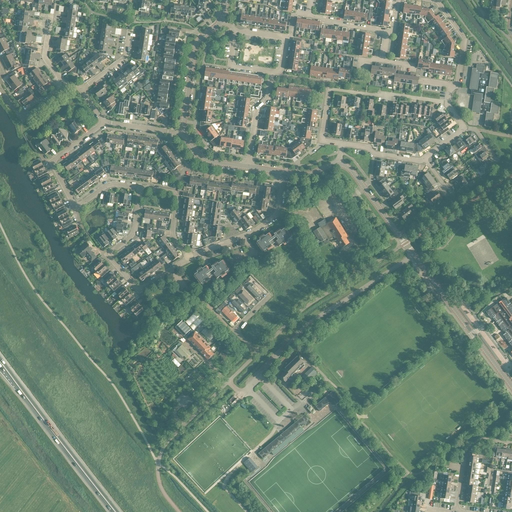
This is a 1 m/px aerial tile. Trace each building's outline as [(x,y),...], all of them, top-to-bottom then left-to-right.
[(27,0),(27,2),(33,3),(32,8),(33,8),(33,10),(35,11),(35,10),(36,0),(33,0),(27,0)] [(39,0),(39,1),(36,0),(35,10),(38,10),(39,3),(45,4),(45,0),(39,0)] [(45,0),(45,4),(51,5),(51,9),(54,9),(55,3),(52,3),(52,0),(45,0)] [(203,0),(204,0),(202,0),(198,0),(198,6),(197,6),(201,13),(206,9),(206,6),(209,6),(210,4),(208,4),(208,0),(203,0)] [(379,3),(378,8),(388,9),(389,0),(379,3)] [(496,0),(497,1),(493,0),(492,9),(499,10),(499,8),(500,8),(500,5),(505,6),(506,0),(496,0)] [(139,8),(139,11),(149,12),(149,7),(144,6),(145,4),(140,3),(139,8)] [(179,9),(180,5),(175,4),(174,6),(172,6),(171,13),(176,14),(176,9),(179,9)] [(418,5),(416,4),(414,14),(418,15),(417,18),(420,19),(420,18),(425,19),(426,9),(421,8),(421,7),(418,6),(418,5)] [(185,5),(180,5),(179,9),(176,9),(176,14),(181,15),(182,10),(184,10),(185,5)] [(190,6),(185,5),(184,10),(182,10),(181,15),(186,15),(187,11),(189,11),(190,6)] [(196,7),(190,6),(189,11),(187,11),(186,15),(191,16),(191,15),(194,15),(195,14),(196,12),(197,12),(199,14),(201,13),(197,6),(196,7)] [(247,15),(246,25),(248,26),(248,24),(252,25),(254,8),(252,8),(250,16),(247,15)] [(246,25),(247,15),(244,15),(244,13),(242,13),(242,9),(239,9),(238,17),(241,18),(240,23),(244,23),(243,25),(246,25)] [(426,9),(425,19),(428,23),(431,20),(435,17),(433,13),(434,12),(431,9),(430,10),(426,9)] [(270,19),(268,29),(271,29),(271,27),(274,28),(276,17),(276,14),(274,14),(273,19),(270,19)] [(435,17),(431,20),(434,25),(445,17),(443,16),(440,18),(438,15),(435,17)] [(281,22),(279,32),(282,32),(282,31),(285,31),(286,26),(289,26),(291,16),(287,16),(287,21),(284,21),(284,22),(281,22)] [(445,17),(434,25),(438,29),(445,24),(442,21),(446,19),(445,17)] [(447,27),(445,24),(438,29),(441,34),(451,26),(450,25),(447,27)] [(176,27),(168,26),(167,28),(168,29),(169,30),(169,35),(179,37),(180,31),(176,30),(176,27)] [(453,28),(451,26),(441,34),(444,38),(449,35),(452,34),(449,30),(453,28)] [(449,35),(444,38),(441,41),(444,45),(454,47),(454,42),(456,42),(453,38),(452,39),(449,35)] [(52,40),(52,43),(65,45),(66,40),(68,40),(68,37),(65,37),(63,36),(62,39),(58,38),(57,41),(52,40)] [(36,39),(22,37),(21,43),(27,44),(27,45),(24,44),(24,46),(26,46),(33,47),(36,48),(37,45),(30,44),(30,41),(35,42),(36,39)] [(301,39),(294,38),(293,38),(292,43),(294,44),(293,47),(303,48),(303,46),(302,46),(302,42),(301,42),(301,39)] [(175,42),(158,39),(158,40),(160,42),(162,41),(163,43),(166,43),(165,46),(177,48),(177,47),(176,45),(175,45),(175,42)] [(6,43),(0,46),(0,52),(0,53),(5,51),(6,53),(12,50),(11,47),(9,48),(6,43)] [(65,45),(52,43),(52,46),(57,46),(56,49),(56,52),(57,52),(63,53),(64,50),(65,50),(65,45)] [(108,46),(100,45),(99,50),(101,51),(101,53),(103,54),(107,57),(107,54),(112,55),(113,50),(108,49),(108,46)] [(454,47),(444,45),(443,50),(442,52),(446,53),(445,56),(455,58),(456,55),(454,55),(455,52),(453,51),(454,47)] [(33,47),(26,46),(25,49),(24,55),(27,55),(40,57),(40,54),(35,54),(36,51),(32,50),(33,47)] [(12,50),(6,53),(7,56),(2,58),(5,64),(14,59),(11,54),(14,53),(12,50)] [(63,53),(57,52),(57,55),(60,58),(55,62),(56,64),(60,61),(62,63),(69,58),(66,54),(65,55),(63,53)] [(100,53),(98,54),(94,57),(102,68),(104,66),(101,62),(107,58),(106,57),(103,55),(103,54),(101,53),(100,53)] [(146,56),(133,54),(133,56),(138,57),(137,60),(146,61),(145,62),(148,62),(149,56),(146,56)] [(40,57),(27,55),(26,60),(25,60),(24,64),(30,65),(31,61),(34,62),(35,59),(40,60),(40,57)] [(102,68),(94,57),(90,60),(95,67),(97,65),(100,69),(102,68)] [(69,58),(62,63),(64,65),(60,68),(61,71),(72,63),(69,58)] [(95,67),(90,60),(88,58),(84,61),(84,62),(93,74),(96,73),(93,69),(95,67)] [(17,65),(14,59),(5,64),(8,69),(13,67),(14,69),(21,66),(19,63),(17,65)] [(343,69),(340,68),(339,68),(338,78),(340,79),(341,77),(344,78),(346,62),(344,61),(343,69)] [(91,76),(93,74),(84,62),(81,65),(81,66),(80,67),(79,66),(78,74),(81,74),(82,76),(86,72),(86,73),(88,72),(91,76)] [(161,63),(155,62),(155,64),(162,65),(164,66),(164,69),(174,70),(175,65),(161,63)] [(75,67),(72,63),(61,71),(63,73),(67,70),(69,72),(70,71),(71,72),(76,73),(77,67),(75,67)] [(130,63),(127,64),(137,77),(144,72),(144,69),(141,69),(139,66),(137,68),(135,65),(133,67),(130,63)] [(289,64),(289,63),(288,63),(287,66),(289,66),(288,69),(293,70),(293,73),(303,75),(303,72),(300,71),(301,69),(297,68),(298,65),(289,64)] [(137,77),(127,64),(125,66),(128,70),(126,72),(132,80),(133,80),(137,77)] [(482,114),(486,114),(484,126),(492,127),(494,114),(498,114),(499,104),(492,103),(494,88),(496,89),(498,73),(490,72),(490,74),(483,73),(484,65),(476,64),(476,68),(472,68),(469,89),(472,89),(471,95),(474,95),(472,112),(479,113),(479,114),(482,114)] [(210,81),(211,69),(208,68),(208,67),(206,66),(204,76),(208,77),(207,80),(207,82),(210,83),(209,85),(213,85),(213,82),(209,81),(210,81)] [(27,71),(28,71),(25,73),(27,75),(29,74),(32,79),(40,73),(37,68),(33,71),(31,68),(27,71)] [(132,80),(126,72),(124,73),(121,69),(119,71),(128,83),(132,80)] [(14,71),(9,76),(10,78),(6,81),(10,86),(18,80),(14,75),(16,74),(14,71)] [(128,83),(119,71),(117,72),(120,76),(118,78),(124,87),(129,84),(128,83)] [(40,73),(32,79),(36,84),(44,78),(40,73)] [(113,76),(110,77),(120,90),(124,87),(118,78),(115,80),(113,76)] [(257,77),(255,86),(255,89),(260,90),(262,81),(263,81),(264,76),(262,76),(262,77),(257,77)] [(44,78),(36,84),(40,89),(37,90),(39,93),(44,89),(43,86),(48,83),(44,78)] [(22,85),(18,80),(10,86),(14,91),(18,88),(19,90),(25,86),(23,84),(22,85)] [(104,82),(96,88),(98,90),(95,92),(99,98),(107,92),(104,88),(107,86),(104,82)] [(29,91),(24,95),(30,103),(35,99),(32,95),(34,93),(30,88),(28,89),(29,91)] [(250,97),(260,99),(262,91),(259,91),(258,96),(251,95),(250,97)] [(108,107),(111,111),(116,104),(115,102),(112,98),(115,96),(113,93),(107,98),(108,99),(103,102),(107,107),(108,107)] [(18,97),(16,98),(20,104),(22,102),(25,106),(30,103),(24,95),(19,98),(18,97)] [(126,99),(126,101),(123,100),(123,103),(119,102),(119,106),(120,107),(119,110),(118,110),(117,114),(124,115),(125,110),(126,109),(129,110),(131,96),(128,96),(128,100),(126,99)] [(346,117),(347,112),(348,104),(345,104),(346,98),(338,97),(337,107),(341,108),(341,112),(341,116),(346,117)] [(351,106),(358,107),(358,112),(361,112),(362,103),(359,103),(360,99),(353,98),(351,106)] [(365,109),(370,110),(369,115),(375,116),(376,109),(372,109),(373,101),(366,100),(365,109)] [(138,116),(140,105),(137,104),(137,103),(136,102),(132,101),(131,108),(134,109),(133,113),(136,114),(136,115),(137,116),(138,116)] [(397,114),(399,105),(396,104),(396,102),(392,102),(391,107),(390,106),(389,115),(394,116),(395,114),(397,114)] [(159,106),(156,108),(162,115),(166,112),(166,110),(168,110),(169,104),(160,103),(159,106)] [(412,108),(409,107),(408,113),(414,114),(413,118),(415,118),(418,103),(415,103),(415,105),(412,105),(412,108)] [(389,108),(386,108),(386,106),(379,105),(378,115),(384,116),(384,119),(387,119),(389,108)] [(428,105),(426,120),(428,120),(428,116),(431,117),(432,115),(433,115),(437,109),(433,109),(433,108),(430,107),(430,105),(428,105)] [(150,118),(150,119),(156,120),(156,117),(158,117),(162,115),(156,108),(154,109),(154,110),(151,109),(150,118)] [(437,109),(433,115),(435,117),(434,117),(436,120),(432,122),(434,124),(446,115),(445,113),(443,114),(441,112),(440,113),(437,109)] [(71,129),(74,134),(80,129),(76,123),(78,121),(74,115),(69,119),(72,124),(70,126),(72,128),(71,129)] [(447,117),(446,115),(434,124),(435,126),(438,123),(440,126),(447,120),(446,118),(447,117)] [(213,117),(203,116),(202,119),(201,119),(200,127),(207,126),(207,122),(210,123),(211,120),(212,120),(213,117)] [(447,120),(440,126),(442,128),(439,130),(442,135),(449,129),(447,127),(452,123),(451,121),(449,123),(447,120)] [(332,134),(340,135),(341,129),(344,129),(346,122),(340,121),(339,124),(334,124),(332,134)] [(207,126),(200,127),(205,134),(206,133),(208,136),(216,130),(215,128),(213,129),(211,126),(209,128),(207,126)] [(349,126),(349,128),(348,128),(347,134),(346,134),(345,138),(353,139),(353,135),(358,136),(359,128),(352,127),(353,126),(349,126)] [(360,140),(368,141),(369,133),(372,134),(373,127),(372,127),(367,126),(367,130),(362,129),(360,140)] [(425,134),(427,136),(424,138),(430,145),(435,142),(431,137),(433,135),(428,128),(426,130),(428,132),(425,134)] [(52,135),(51,141),(53,144),(60,145),(60,141),(62,141),(63,139),(67,140),(68,133),(66,130),(59,129),(58,134),(56,133),(56,135),(52,135)] [(220,136),(216,130),(208,136),(210,139),(209,140),(214,146),(218,140),(220,136)] [(300,131),(300,132),(299,134),(302,134),(301,138),(305,138),(304,141),(311,145),(312,137),(310,136),(311,133),(300,131)] [(381,143),(384,144),(385,136),(378,135),(379,132),(375,132),(374,142),(377,143),(377,144),(380,145),(381,143)] [(406,152),(407,143),(402,142),(403,134),(400,133),(398,144),(401,145),(400,151),(406,152)] [(115,145),(116,135),(108,134),(107,138),(103,137),(100,139),(104,144),(106,143),(114,144),(113,145),(115,145)] [(115,145),(113,145),(113,148),(116,149),(116,144),(123,145),(124,137),(116,135),(115,145)] [(128,136),(127,143),(127,147),(125,147),(125,150),(127,150),(128,148),(129,148),(129,144),(133,144),(134,137),(128,136)] [(221,140),(218,140),(214,146),(222,148),(222,146),(226,147),(227,137),(225,136),(225,138),(221,137),(221,140)] [(464,137),(462,139),(467,147),(469,149),(470,148),(474,145),(472,143),(476,140),(473,137),(472,138),(470,136),(466,140),(464,137)] [(459,141),(455,145),(460,152),(467,147),(462,139),(460,137),(457,139),(459,141)] [(389,138),(388,140),(387,149),(393,150),(394,147),(397,147),(398,139),(389,138)] [(421,145),(417,146),(418,152),(421,152),(430,145),(424,138),(419,142),(421,145)] [(42,150),(45,154),(50,150),(47,145),(49,144),(46,139),(42,142),(42,141),(35,146),(38,149),(39,148),(41,151),(42,150)] [(104,144),(100,139),(98,141),(97,139),(90,144),(95,151),(101,147),(102,148),(105,146),(104,144)] [(152,139),(151,147),(150,151),(156,152),(159,148),(162,142),(158,142),(158,140),(152,139)] [(296,141),(294,143),(300,151),(303,149),(304,150),(311,145),(304,141),(302,143),(300,141),(297,143),(296,141)] [(159,148),(160,149),(159,150),(158,152),(161,156),(162,155),(170,150),(166,145),(165,146),(162,142),(159,148)] [(300,151),(294,143),(292,144),(293,145),(290,147),(292,150),(290,152),(291,159),(298,154),(297,153),(300,151)] [(414,144),(407,143),(406,152),(415,153),(418,152),(417,146),(413,147),(414,144)] [(478,143),(474,145),(470,148),(475,155),(485,148),(483,145),(481,147),(478,143)] [(90,144),(83,149),(89,157),(88,158),(90,160),(92,159),(89,155),(95,151),(90,144)] [(460,152),(455,145),(452,147),(451,145),(445,150),(449,156),(455,153),(456,154),(457,153),(459,155),(461,153),(460,152)] [(282,146),(280,156),(283,157),(283,158),(291,159),(290,152),(287,151),(287,148),(284,148),(284,146),(282,146)] [(485,148),(475,155),(480,162),(485,159),(488,157),(485,152),(487,151),(485,148)] [(83,149),(77,154),(81,161),(87,157),(88,158),(89,157),(83,149)] [(173,155),(170,150),(162,155),(166,160),(173,155)] [(77,154),(70,159),(75,166),(76,167),(75,168),(77,171),(79,169),(77,167),(78,166),(77,164),(81,161),(77,154)] [(173,155),(166,160),(164,161),(168,166),(177,159),(173,155)] [(34,170),(43,165),(40,161),(38,162),(36,159),(30,162),(34,170)] [(75,166),(70,159),(63,164),(68,171),(74,167),(75,168),(76,167),(75,166)] [(181,164),(177,159),(168,166),(171,171),(173,174),(178,170),(176,168),(181,164)] [(480,167),(477,169),(476,170),(481,176),(490,169),(487,165),(490,163),(488,161),(487,162),(485,159),(480,162),(478,164),(480,167)] [(453,167),(454,167),(450,161),(447,163),(445,160),(441,162),(443,164),(441,165),(444,169),(442,171),(444,174),(453,167)] [(376,169),(385,170),(385,166),(387,167),(388,163),(382,162),(382,163),(377,162),(376,169)] [(119,167),(118,175),(127,176),(128,168),(128,167),(129,167),(130,164),(127,163),(127,165),(125,165),(125,168),(119,167)] [(43,165),(34,170),(38,177),(48,172),(47,169),(45,170),(43,165)] [(410,175),(411,166),(405,165),(404,170),(401,169),(400,176),(403,177),(404,174),(410,175)] [(93,171),(94,171),(92,168),(91,169),(89,166),(87,168),(89,170),(90,169),(93,173),(87,178),(92,184),(99,179),(93,171)] [(118,175),(119,167),(111,166),(110,174),(118,175)] [(136,169),(135,177),(143,179),(145,169),(146,169),(146,166),(144,166),(143,170),(136,169)] [(411,166),(410,175),(416,176),(416,177),(418,178),(422,172),(418,169),(418,167),(411,166)] [(95,172),(94,171),(93,171),(99,179),(106,174),(101,167),(95,172)] [(128,168),(127,176),(135,177),(136,169),(129,168),(129,167),(128,167),(128,168)] [(444,174),(443,174),(445,177),(447,176),(450,180),(460,173),(458,171),(457,173),(453,167),(444,174)] [(146,171),(146,169),(145,169),(143,179),(152,180),(152,177),(155,178),(156,171),(153,171),(153,172),(146,171)] [(385,170),(376,169),(375,175),(376,176),(377,180),(382,179),(385,179),(386,174),(384,174),(385,170)] [(422,172),(418,178),(419,179),(421,178),(425,183),(432,178),(428,173),(426,174),(422,172)] [(462,173),(460,175),(453,180),(455,182),(454,183),(455,185),(458,184),(461,188),(468,183),(463,177),(464,176),(462,173)] [(43,186),(51,182),(49,177),(50,177),(49,174),(39,179),(43,186)] [(77,176),(68,182),(70,185),(77,180),(79,178),(77,176)] [(188,177),(187,183),(186,187),(191,188),(192,185),(196,185),(197,177),(191,177),(188,177)] [(79,178),(77,180),(79,182),(80,181),(86,189),(92,184),(87,178),(82,182),(79,178)] [(436,183),(432,178),(425,183),(429,188),(425,191),(427,194),(433,189),(431,187),(436,183)] [(382,179),(377,180),(378,183),(377,184),(379,187),(383,192),(389,188),(387,184),(389,182),(386,179),(385,179),(382,179)] [(79,182),(80,183),(74,188),(79,194),(86,189),(80,181),(79,182)] [(54,186),(51,182),(43,186),(46,194),(56,188),(55,186),(54,186)] [(261,192),(271,194),(272,188),(269,188),(270,185),(265,184),(264,191),(262,191),(262,192),(261,192)] [(390,187),(389,188),(383,192),(387,198),(390,196),(392,199),(400,193),(397,189),(396,189),(393,191),(390,187)] [(51,203),(60,198),(57,194),(59,193),(57,190),(47,195),(51,203)] [(437,192),(434,194),(432,192),(425,197),(428,201),(431,200),(433,203),(437,199),(438,200),(442,197),(440,194),(439,194),(437,192)] [(117,202),(117,197),(114,197),(114,194),(107,193),(107,198),(104,198),(103,204),(107,205),(108,203),(113,204),(113,202),(117,202)] [(117,197),(117,202),(120,203),(125,204),(125,206),(130,207),(131,200),(128,200),(129,194),(122,193),(121,198),(117,197)] [(392,199),(395,197),(396,199),(391,203),(395,209),(404,203),(401,200),(406,196),(404,194),(402,195),(400,193),(392,199)] [(62,203),(60,198),(51,203),(55,210),(65,205),(63,202),(62,203)] [(404,206),(407,209),(400,214),(404,219),(412,214),(409,210),(413,207),(410,202),(404,206)] [(268,206),(252,203),(251,205),(260,207),(259,210),(267,212),(268,206)] [(232,218),(240,212),(237,208),(229,213),(232,218)] [(59,219),(68,215),(66,210),(63,212),(62,209),(56,212),(59,219)] [(153,219),(154,211),(145,210),(144,218),(153,219)] [(162,212),(154,211),(153,219),(161,220),(162,212)] [(122,223),(122,222),(122,220),(128,220),(129,213),(119,212),(118,217),(116,217),(115,222),(117,222),(122,223)] [(171,214),(162,212),(161,220),(169,222),(171,214)] [(242,215),(240,212),(232,218),(236,223),(239,220),(244,217),(243,217),(247,214),(246,214),(246,213),(245,214),(245,213),(242,215)] [(250,219),(247,214),(243,217),(244,217),(239,220),(242,225),(250,219)] [(68,215),(59,219),(63,227),(73,221),(72,219),(71,219),(68,215)] [(336,217),(327,223),(328,224),(321,229),(327,238),(323,241),(324,243),(335,236),(342,247),(349,243),(346,238),(348,236),(336,217)] [(250,219),(242,225),(246,230),(254,224),(250,219)] [(318,224),(320,227),(313,232),(319,240),(320,239),(322,242),(323,241),(327,238),(321,229),(328,224),(327,223),(325,219),(318,224)] [(114,227),(113,228),(116,231),(116,232),(121,233),(121,230),(126,230),(127,223),(122,222),(122,223),(117,222),(117,227),(114,227)] [(73,226),(72,223),(61,229),(63,232),(66,230),(70,236),(74,234),(74,236),(79,233),(75,225),(73,226)] [(113,228),(112,226),(108,229),(109,230),(105,234),(108,237),(111,242),(117,237),(113,233),(116,231),(113,228)] [(153,228),(147,227),(146,230),(144,229),(142,238),(151,239),(151,234),(154,233),(158,234),(158,230),(153,229),(153,228)] [(276,234),(274,236),(272,237),(269,233),(267,235),(265,236),(263,234),(259,237),(260,239),(256,243),(263,252),(267,249),(268,251),(273,247),(272,245),(276,242),(279,246),(283,243),(285,245),(289,242),(288,240),(292,236),(285,227),(281,231),(280,229),(275,232),(276,234)] [(158,234),(157,238),(158,239),(159,239),(157,240),(162,247),(169,242),(164,235),(164,234),(165,231),(158,230),(158,234)] [(211,237),(210,237),(212,243),(216,242),(216,237),(221,238),(222,232),(212,231),(211,237)] [(108,237),(105,234),(104,232),(100,235),(101,237),(97,240),(103,248),(109,243),(105,239),(108,237)] [(139,241),(133,247),(138,253),(141,250),(143,252),(148,248),(144,242),(141,244),(139,241)] [(174,249),(169,242),(162,247),(167,254),(174,249)] [(92,249),(87,243),(77,251),(83,257),(86,255),(91,261),(96,257),(91,251),(92,249)] [(138,253),(133,247),(126,252),(131,258),(132,259),(131,260),(133,263),(135,261),(132,257),(138,253)] [(179,256),(174,249),(167,254),(173,261),(179,256)] [(131,258),(126,252),(119,257),(124,263),(130,259),(131,260),(132,259),(131,258)] [(99,257),(96,260),(90,265),(96,271),(103,264),(100,261),(101,260),(99,257)] [(157,259),(150,265),(155,271),(162,266),(161,265),(164,263),(160,258),(157,260),(157,259)] [(214,267),(211,269),(210,270),(207,265),(202,269),(201,267),(196,270),(198,272),(193,275),(200,284),(204,281),(206,283),(211,280),(209,278),(213,275),(216,279),(221,276),(222,278),(227,274),(225,272),(230,269),(223,260),(219,263),(217,261),(212,265),(214,267)] [(140,267),(142,265),(140,263),(131,269),(133,272),(137,269),(140,267)] [(103,264),(96,271),(102,277),(110,270),(108,267),(107,268),(103,264)] [(145,269),(142,265),(140,267),(142,269),(143,268),(149,276),(155,271),(150,265),(145,269)] [(142,269),(143,270),(137,275),(142,281),(149,276),(143,268),(142,269)] [(108,285),(116,278),(112,274),(113,273),(111,271),(103,279),(108,285)] [(119,282),(116,278),(108,285),(114,291),(122,283),(120,281),(119,282)] [(121,299),(128,292),(125,288),(126,287),(124,285),(115,292),(121,299)] [(252,300),(243,291),(241,294),(238,296),(249,308),(252,305),(249,303),(252,300)] [(128,292),(121,299),(126,305),(135,297),(133,295),(132,296),(128,292)] [(239,300),(237,298),(231,303),(242,314),(246,310),(237,302),(239,300)] [(511,305),(510,304),(505,298),(487,312),(491,318),(493,317),(504,333),(503,334),(511,346),(511,348),(510,350),(511,352),(511,353),(511,305)] [(133,312),(141,306),(137,302),(138,301),(136,299),(128,306),(133,312)] [(144,310),(141,306),(133,312),(139,319),(147,311),(145,309),(144,310)] [(236,312),(229,306),(222,313),(232,323),(238,318),(234,314),(236,312)] [(185,322),(194,330),(203,320),(195,312),(185,322)] [(176,327),(184,335),(191,329),(182,320),(176,327)] [(208,360),(214,354),(209,349),(211,348),(195,332),(188,339),(208,360)] [(186,358),(191,354),(182,345),(176,350),(183,357),(184,356),(186,358)] [(298,354),(286,366),(282,370),(284,372),(280,376),(285,382),(297,370),(299,371),(301,369),(300,368),(306,362),(298,354)] [(317,373),(311,367),(302,376),(307,381),(309,379),(310,380),(317,373)] [(302,399),(309,393),(306,389),(298,395),(302,399)] [(315,406),(319,411),(329,403),(333,403),(335,406),(342,400),(334,390),(315,406)] [(305,414),(263,449),(258,453),(263,459),(310,420),(305,414)] [(494,447),(493,452),(496,453),(495,457),(501,458),(503,449),(500,449),(500,448),(494,447)] [(469,462),(478,463),(479,457),(474,456),(475,453),(469,453),(468,459),(469,459),(469,462)] [(250,458),(249,458),(243,463),(251,472),(258,467),(250,458)] [(454,473),(448,472),(447,475),(443,475),(442,481),(451,482),(451,479),(453,479),(454,473)] [(449,493),(440,492),(440,498),(444,498),(444,501),(449,502),(450,496),(449,496),(449,493)]
